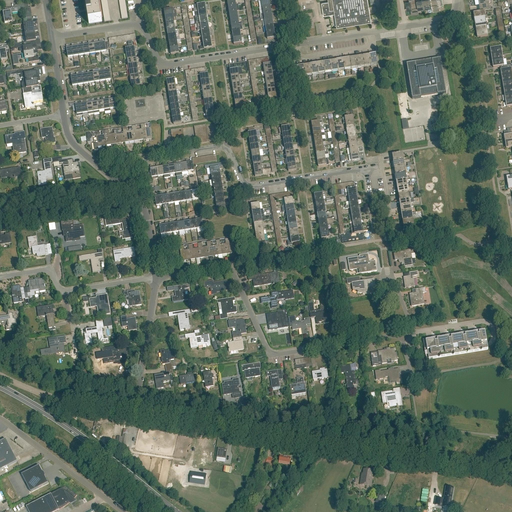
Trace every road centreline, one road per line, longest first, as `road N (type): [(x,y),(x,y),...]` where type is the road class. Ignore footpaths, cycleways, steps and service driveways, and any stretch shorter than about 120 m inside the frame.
road 1 (unclassified): [(511,473),(134,410)]
road 2 (residential): [(401,333),(270,353),(228,266),(155,278)]
road 3 (residential): [(123,187),(150,156),(218,146),(230,150),(251,186),(382,165)]
road 4 (unclassified): [(140,24),(156,57),(172,64),(404,26)]
road 5 (secondary): [(175,511),(65,424),(0,386)]
road 6 (unclassified): [(0,419),(120,511)]
road 7 (unclassified): [(134,410),(59,399),(0,374)]
road 8 (unclassified): [(134,410),(155,278)]
